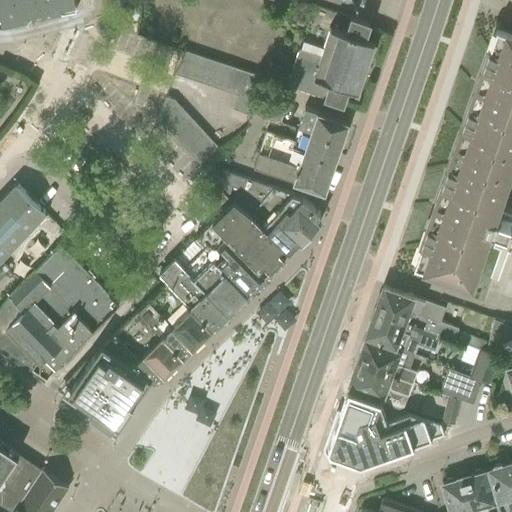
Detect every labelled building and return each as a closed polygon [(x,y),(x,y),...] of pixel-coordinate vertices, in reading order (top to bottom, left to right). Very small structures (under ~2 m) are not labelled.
[(0,0),(0,22),(31,15),(32,17),(76,8),(74,0),(0,0)] [(369,23),(351,17),(350,17),(345,31),(330,26),(329,27),(320,55),(299,47),(286,83),(324,96),(342,102),(347,87),(357,90),(373,41),(364,38),(369,23)] [(511,32),(496,27),(455,146),(511,165),(511,164),(511,32)] [(187,77),(195,53),(184,50),(175,73),(187,77)] [(195,53),(187,77),(199,82),(208,57),(195,53)] [(208,57),(199,82),(212,86),(220,61),(208,57)] [(220,61),(212,86),(224,90),(232,65),(220,61)] [(232,65),(224,90),(236,94),(240,84),(245,70),(232,65)] [(268,78),(245,70),(240,84),(258,90),(264,92),(268,78)] [(240,84),(236,94),(232,108),(250,114),(251,112),(258,90),(240,84)] [(163,125),(182,108),(173,99),(165,96),(157,118),(163,125)] [(276,97),(272,107),(281,110),(285,100),(285,99),(276,96),(276,97)] [(254,160),(253,165),(293,178),(293,179),(324,189),(325,185),(326,183),(328,177),(334,159),(336,153),(336,154),(336,153),(337,152),(336,151),(345,126),(346,125),(347,120),(317,110),(316,110),(304,106),(293,138),(291,137),(282,134),(286,124),(282,123),(278,121),(277,121),(269,118),(265,128),(259,146),(254,160)] [(269,118),(277,121),(278,121),(281,110),(272,107),(269,118)] [(190,117),(182,108),(163,125),(172,134),(190,117)] [(199,126),(190,117),(172,134),(181,144),(199,126)] [(283,133),(282,134),(291,137),(294,127),(286,124),(283,133)] [(208,136),(199,126),(181,144),(189,153),(208,136)] [(208,136),(189,153),(199,163),(219,147),(208,136)] [(511,165),(455,146),(413,265),(470,284),(486,238),(503,244),(510,224),(493,218),(511,165)] [(202,163),(200,165),(221,185),(226,170),(202,163)] [(226,170),(221,185),(227,192),(228,189),(235,191),(233,198),(233,199),(249,212),(250,213),(266,194),(272,186),(226,170)] [(1,196),(0,197),(0,275),(8,268),(0,260),(0,258),(45,212),(15,182),(1,196)] [(227,197),(214,183),(205,192),(218,206),(227,197)] [(266,194),(250,213),(283,244),(289,250),(290,249),(293,246),(294,245),(299,239),(300,240),(301,241),(302,240),(307,234),(308,233),(309,231),(313,227),(314,227),(314,226),(315,225),(319,220),(319,221),(320,219),(319,218),(319,219),(316,216),(320,211),(303,196),(272,186),(266,194)] [(233,199),(216,215),(263,264),(269,270),(284,256),(278,250),(283,244),(250,213),(249,212),(233,199)] [(195,240),(246,292),(264,275),(258,269),(259,268),(212,220),(193,238),(195,240)] [(246,292),(195,240),(175,259),(174,257),(159,272),(167,280),(212,326),(246,292)] [(46,258),(8,295),(0,306),(0,343),(36,369),(46,376),(49,371),(118,303),(60,244),(46,258)] [(167,280),(149,298),(193,344),(212,326),(167,280)] [(384,284),(375,308),(423,325),(426,316),(439,321),(444,306),(384,284)] [(149,298),(138,309),(182,353),(191,345),(192,346),(193,344),(149,298)] [(423,325),(375,308),(365,335),(384,342),(399,347),(413,352),(417,342),(433,348),(439,331),(423,325)] [(105,345),(150,376),(155,380),(163,372),(164,373),(183,354),(182,353),(138,309),(103,343),(105,345)] [(493,321),(486,349),(500,352),(508,325),(493,321)] [(443,322),(439,331),(454,337),(457,328),(443,322)] [(457,328),(454,337),(480,347),(484,338),(457,328)] [(398,351),(384,346),(365,339),(357,362),(412,381),(416,370),(408,367),(413,352),(399,347),(398,351)] [(84,361),(64,384),(69,387),(67,391),(116,426),(150,376),(105,345),(88,361),(85,359),(84,361)] [(480,347),(470,374),(481,378),(489,381),(499,354),(486,349),(480,347)] [(412,381),(357,362),(349,384),(367,391),(382,396),(381,400),(401,407),(407,392),(408,393),(412,381)] [(451,366),(441,390),(447,392),(460,397),(475,402),(479,384),(481,378),(470,374),(451,366)] [(327,446),(327,447),(327,448),(327,449),(327,450),(328,451),(329,452),(330,453),(333,454),(335,450),(343,453),(342,457),(359,463),(430,438),(423,418),(424,417),(425,417),(432,437),(444,433),(440,422),(408,411),(386,419),(380,400),(347,389),(327,446)] [(460,397),(447,392),(441,418),(453,421),(460,397)] [(0,438),(0,478),(18,452),(19,451),(0,438)] [(19,453),(18,452),(0,478),(0,511),(11,511),(30,484),(41,467),(39,469),(17,455),(19,453)] [(491,466),(489,467),(489,469),(498,500),(507,497),(511,511),(511,469),(509,461),(503,463),(499,460),(493,462),(491,466)] [(41,467),(30,484),(11,511),(50,511),(68,485),(41,467)] [(469,473),(463,475),(473,506),(475,511),(488,511),(486,506),(485,504),(494,501),(484,468),(481,469),(478,467),(471,469),(469,473)] [(443,481),(441,481),(442,483),(450,511),(453,511),(458,511),(475,511),(473,506),(463,475),(455,477),(451,475),(445,477),(443,481)] [(372,511),(361,508),(359,511),(419,511),(382,498),(377,511),(372,511)]
